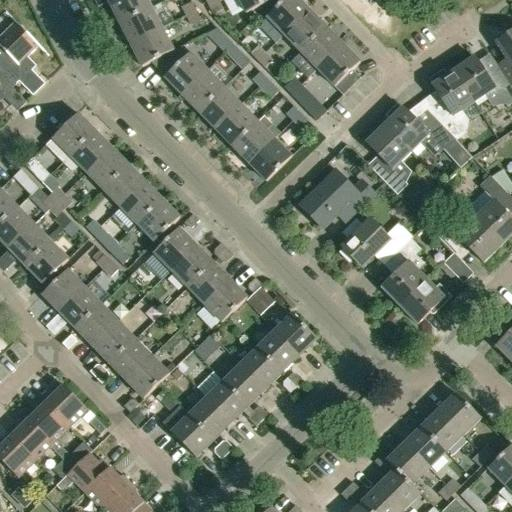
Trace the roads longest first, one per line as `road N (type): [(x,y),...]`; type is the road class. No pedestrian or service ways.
road 1 (residential): [(247,229),(475,18)]
road 2 (residential): [(247,229),(89,64)]
road 3 (residential): [(208,511),(53,344)]
road 4 (residential): [(362,349),(247,229)]
road 5 (residential): [(271,458),(354,378),(362,349)]
road 6 (residential): [(0,148),(89,64)]
